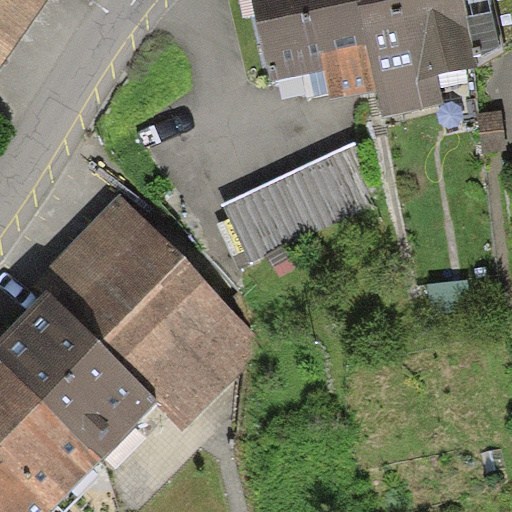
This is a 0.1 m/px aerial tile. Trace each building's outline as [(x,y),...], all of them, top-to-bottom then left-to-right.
[(0,0),(0,43),(29,0),(0,0)] [(260,0),(274,76),(324,67),(330,98),(375,90),(379,113),(446,101),(441,74),(481,67),(477,43),(498,39),(490,0),(260,0)] [(344,149),(221,201),(246,261),(370,210),(344,149)] [(256,346),(121,208),(37,298),(150,407),(177,437),(256,346)] [(150,407),(37,298),(0,337),(0,379),(94,470),(150,407)] [(51,511),(94,470),(0,379),(0,481),(30,511),(51,511)] [(30,511),(0,481),(0,511),(30,511)]
